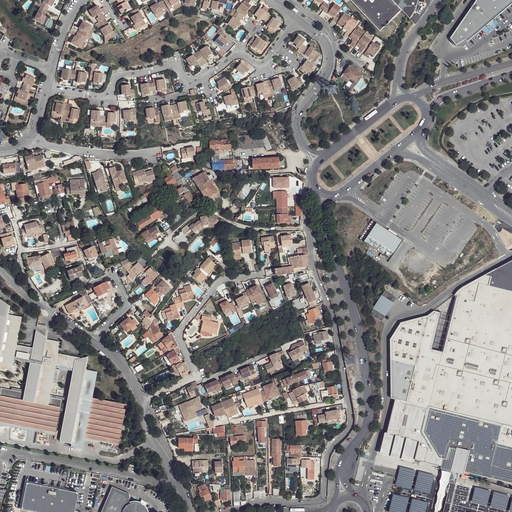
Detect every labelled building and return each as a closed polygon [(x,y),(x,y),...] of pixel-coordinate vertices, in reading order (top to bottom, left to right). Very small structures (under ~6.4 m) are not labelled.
[(125,0),(118,0),(117,1),(121,6),(118,8),(122,15),(131,10),(125,0)] [(164,0),(163,1),(168,9),(172,7),(172,5),(178,1),(177,0),(164,0)] [(240,3),(248,8),(250,6),(242,0),(240,3)] [(350,0),(373,24),(390,7),(390,6),(391,5),(400,14),(403,11),(411,19),(414,16),(415,13),(417,9),(418,6),(419,1),(419,0),(350,0)] [(511,0),(475,0),(449,39),(456,46),(465,40),(511,0)] [(511,0),(465,40),(467,42),(511,3),(511,0)] [(224,4),(214,1),(213,2),(212,8),(212,9),(219,11),(220,8),(223,8),(224,4)] [(167,11),(162,2),(159,4),(155,6),(155,5),(152,7),(157,15),(163,11),(164,12),(167,11)] [(234,13),(235,14),(240,18),(242,15),(244,16),(246,13),(245,12),(248,8),(240,3),(237,7),(238,8),(236,11),(234,13)] [(335,3),(328,11),(335,16),(337,13),(341,7),(335,3)] [(263,17),(266,19),(271,12),(268,10),(263,7),(261,5),(255,13),(259,15),(258,16),(261,19),(263,17)] [(400,14),(391,5),(390,6),(390,7),(391,6),(399,14),(400,14)] [(100,11),(97,6),(89,11),(93,18),(97,15),(101,13),(100,11)] [(390,7),(373,24),(381,32),(399,14),(391,6),(390,7)] [(137,8),(131,12),(133,15),(135,17),(132,19),(135,24),(143,19),(139,12),(140,11),(138,9),(137,8)] [(43,15),(37,12),(34,19),(42,24),(46,17),(43,15)] [(275,27),(281,20),(271,12),(266,19),(264,21),(270,25),(271,26),(272,25),(275,27)] [(350,17),(344,12),(338,21),(344,25),(349,19),(350,17)] [(240,24),(237,21),(240,18),(235,14),(232,17),(231,17),(227,24),(234,29),(236,26),(238,27),(240,24)] [(135,24),(132,25),(135,30),(148,22),(145,17),(143,19),(135,24)] [(356,24),(349,19),(344,25),(343,27),(347,30),(344,35),(347,37),(356,24)] [(77,33),(86,38),(88,34),(86,33),(90,26),(81,21),(79,25),(80,26),(79,29),(77,33)] [(108,25),(104,27),(100,30),(104,36),(112,31),(108,25)] [(88,34),(86,38),(89,39),(94,29),(90,26),(86,33),(88,34)] [(362,33),(355,28),(349,36),(353,39),(350,44),(353,46),(362,33)] [(104,36),(105,43),(109,42),(108,41),(118,35),(115,29),(112,31),(104,36)] [(363,34),(370,40),(372,36),(365,31),(363,34)] [(231,41),(220,32),(218,35),(219,36),(220,37),(217,40),(216,39),(213,42),(221,48),(223,45),(224,46),(227,43),(229,44),(231,41)] [(86,38),(77,33),(75,36),(73,39),(72,39),(70,42),(78,47),(82,40),(84,41),(86,38)] [(298,48),(297,49),(301,51),(306,45),(302,42),(304,40),(300,38),(301,36),(298,34),(292,42),(295,44),(294,45),(298,48)] [(370,40),(363,34),(357,42),(361,45),(358,50),(361,52),(370,40)] [(256,40),(252,37),(247,44),(254,49),(255,48),(259,51),(264,43),(260,39),(259,41),(256,39),(256,40)] [(380,46),(372,41),(367,49),(363,54),(366,56),(370,52),(374,54),(380,46)] [(306,45),(301,51),(304,54),(305,52),(309,55),(308,56),(312,58),(316,51),(313,48),(314,47),(310,45),(308,47),(306,45)] [(199,51),(196,53),(204,65),(207,63),(205,60),(209,58),(208,57),(211,55),(206,47),(202,49),(203,51),(200,52),(199,51)] [(221,49),(218,53),(221,57),(226,53),(221,49)] [(199,64),(200,67),(204,65),(196,53),(193,55),(194,57),(191,59),(190,57),(185,59),(190,68),(194,65),(195,67),(199,64)] [(311,67),(313,64),(305,59),(303,62),(304,63),(302,67),(300,65),(299,65),(297,67),(304,72),(306,69),(309,71),(312,68),(311,67)] [(245,71),(250,65),(243,60),(241,62),(240,62),(238,65),(237,64),(234,67),(241,73),(244,70),(245,71)] [(349,78),(357,67),(354,65),(352,68),(348,65),(342,74),(349,78)] [(357,67),(349,78),(356,83),(362,75),(359,72),(360,69),(357,67)] [(69,79),(72,80),(74,71),(69,70),(69,71),(66,71),(66,70),(62,69),(61,78),(64,79),(64,81),(68,81),(69,79)] [(77,73),(77,71),(74,71),(72,80),(76,80),(76,82),(80,83),(80,82),(84,83),(86,73),(80,72),(80,73),(77,73)] [(92,74),(89,73),(89,81),(93,82),(93,85),(97,86),(97,84),(101,84),(102,75),(97,74),(96,76),(93,75),(94,74),(92,74)] [(24,84),(23,87),(31,90),(32,86),(31,86),(32,83),(33,84),(36,78),(26,75),(25,79),(24,78),(22,83),(24,84)] [(224,87),(226,91),(233,86),(231,83),(230,84),(228,82),(229,81),(226,75),(219,80),(221,84),(220,85),(221,88),(224,87)] [(160,80),(156,80),(152,81),(153,89),(157,89),(157,90),(162,89),(162,88),(166,87),(164,77),(159,78),(160,80)] [(295,88),(303,84),(299,77),(296,78),(295,77),(292,79),(292,78),(288,80),(292,88),(295,87),(295,88)] [(3,80),(0,78),(0,94),(1,93),(4,95),(5,95),(9,87),(4,85),(3,86),(0,84),(1,83),(3,80)] [(271,81),(271,80),(267,81),(271,94),(275,93),(274,92),(278,90),(278,89),(282,88),(279,78),(274,80),(275,81),(272,82),(271,81)] [(149,90),(153,89),(152,81),(148,82),(149,83),(145,84),(145,82),(139,83),(141,93),(145,92),(145,93),(150,93),(149,90)] [(268,95),(271,94),(267,81),(264,82),(264,83),(264,84),(261,85),(261,84),(256,85),(258,94),(262,93),(263,95),(267,94),(268,95)] [(130,99),(134,99),(133,90),(128,91),(128,87),(124,87),(124,86),(120,86),(121,96),(125,95),(125,97),(129,97),(130,99)] [(251,96),(255,95),(253,86),(248,87),(249,89),(245,90),(245,89),(241,90),(244,99),(247,98),(248,100),(252,98),(251,96)] [(28,93),(30,94),(31,90),(23,87),(22,91),(19,90),(18,94),(19,95),(18,100),(16,99),(14,103),(25,107),(27,102),(29,97),(27,96),(28,93)] [(231,107),(239,104),(236,96),(232,98),(232,96),(228,97),(228,96),(224,98),(226,106),(230,105),(231,107)] [(65,101),(54,99),(51,117),(57,118),(58,114),(57,114),(58,112),(54,111),(56,102),(61,103),(60,104),(64,105),(64,102),(65,101)] [(199,102),(198,99),(189,101),(190,105),(196,104),(198,112),(203,112),(203,113),(207,112),(204,103),(201,103),(201,102),(199,102)] [(180,104),(177,104),(173,105),(176,118),(180,118),(179,114),(183,114),(183,111),(186,111),(185,101),(179,102),(180,104)] [(65,119),(68,103),(64,102),(64,105),(60,104),(61,103),(56,102),(54,111),(58,112),(57,114),(58,114),(62,115),(62,118),(65,119)] [(71,106),(72,104),(68,103),(65,119),(72,120),(72,123),(76,124),(79,108),(75,107),(74,108),(71,108),(71,106)] [(172,119),(176,118),(173,105),(169,106),(166,106),(166,105),(160,106),(162,116),(166,115),(167,117),(171,116),(172,119)] [(132,123),(136,123),(135,108),(131,108),(131,109),(131,111),(127,111),(127,110),(122,110),(123,120),(127,119),(127,121),(132,120),(132,123)] [(155,123),(160,122),(158,108),(153,109),(149,109),(149,108),(144,108),(145,118),(149,118),(150,119),(154,118),(155,123)] [(102,126),(102,124),(103,116),(98,115),(98,113),(95,113),(95,111),(90,111),(89,125),(102,126)] [(107,113),(107,116),(103,116),(102,124),(106,125),(106,123),(111,124),(111,122),(115,122),(116,113),(110,112),(110,114),(107,113)] [(265,146),(267,150),(272,148),(265,133),(260,135),(265,146)] [(260,135),(260,134),(232,137),(233,139),(233,142),(241,142),(242,149),(265,146),(260,135)] [(233,142),(233,139),(225,140),(210,141),(211,150),(212,150),(219,150),(233,149),(233,142)] [(181,150),(183,159),(188,158),(188,156),(196,155),(194,147),(181,150)] [(34,157),(26,159),(30,173),(37,171),(37,170),(45,167),(42,157),(34,159),(34,157)] [(280,168),(279,157),(273,158),(253,159),(254,170),(280,168)] [(235,167),(234,160),(219,161),(213,162),(213,170),(215,170),(235,169),(235,167)] [(3,174),(24,171),(21,162),(17,163),(15,163),(2,165),(3,174)] [(112,167),(108,168),(115,187),(121,185),(120,183),(125,181),(122,169),(117,171),(114,172),(112,167)] [(97,171),(91,173),(96,188),(100,187),(100,189),(106,187),(101,169),(96,170),(97,171)] [(135,171),(131,172),(133,179),(137,178),(138,182),(146,179),(147,181),(154,178),(151,170),(144,172),(143,170),(136,172),(135,171)] [(164,180),(169,187),(184,177),(181,173),(178,170),(164,180)] [(216,193),(206,172),(193,179),(204,199),(216,193)] [(34,181),(35,184),(37,183),(38,189),(40,196),(43,195),(50,193),(50,195),(54,194),(52,188),(49,189),(49,187),(47,182),(51,181),(58,179),(56,173),(50,175),(51,176),(41,179),(41,176),(33,178),(34,181)] [(79,196),(85,196),(84,179),(70,180),(70,187),(66,187),(67,195),(79,194),(79,196)] [(62,183),(54,185),(55,188),(53,188),(55,193),(60,192),(64,191),(62,183)] [(174,192),(168,196),(174,204),(180,199),(179,198),(183,195),(189,203),(195,199),(186,187),(185,187),(185,186),(183,188),(182,187),(175,192),(174,192)] [(28,195),(27,187),(16,188),(17,197),(28,195)] [(9,201),(7,195),(4,196),(1,188),(0,188),(0,203),(4,202),(9,201)] [(278,207),(288,207),(288,198),(288,195),(288,191),(277,192),(277,199),(278,207)] [(133,206),(136,210),(148,201),(145,197),(133,206)] [(289,223),(288,207),(278,207),(278,215),(278,222),(278,223),(289,223)] [(98,208),(94,210),(96,217),(102,215),(98,208)] [(163,213),(159,208),(154,212),(150,214),(154,220),(163,213)] [(154,220),(150,214),(139,222),(137,223),(141,228),(154,220)] [(194,223),(190,227),(194,232),(198,229),(199,230),(202,227),(209,225),(210,227),(215,229),(219,222),(211,217),(210,218),(208,217),(207,216),(201,217),(202,220),(200,221),(199,221),(195,224),(194,223)] [(35,221),(23,224),(24,228),(20,229),(22,236),(23,236),(27,235),(26,233),(30,233),(33,232),(37,231),(38,232),(42,232),(40,224),(36,225),(35,221)] [(153,223),(140,232),(145,240),(155,233),(154,232),(157,230),(153,223)] [(402,241),(375,223),(363,242),(381,254),(379,257),(388,262),(402,241)] [(281,237),(283,246),(289,245),(293,245),(292,240),(291,240),(290,236),(281,237)] [(102,240),(98,241),(102,253),(104,253),(106,257),(120,253),(118,248),(117,248),(113,237),(103,241),(102,240)] [(264,246),(265,252),(272,251),(271,249),(276,248),(274,237),(261,238),(263,246),(264,246)] [(247,243),(233,244),(234,260),(242,259),(241,254),(252,253),(251,241),(247,241),(247,243)] [(97,254),(93,245),(84,249),(87,258),(90,256),(91,258),(94,256),(97,254)] [(76,251),(75,250),(67,252),(63,253),(65,259),(77,256),(76,251)] [(54,263),(49,252),(40,256),(40,254),(26,257),(28,266),(39,264),(39,263),(39,261),(42,260),(43,262),(47,271),(54,267),(53,263),(54,263)] [(306,259),(305,255),(299,256),(299,255),(298,255),(297,255),(297,256),(299,264),(306,262),(306,259)] [(133,261),(131,256),(120,262),(122,266),(123,266),(131,262),(133,261)] [(293,268),(299,267),(299,264),(297,256),(289,258),(292,265),(293,268)] [(194,275),(201,282),(204,278),(206,279),(209,276),(207,274),(208,272),(210,273),(216,267),(209,260),(203,266),(203,267),(201,269),(199,267),(196,270),(197,272),(194,275)] [(479,284),(511,291),(511,260),(481,277),(479,284)] [(123,266),(125,268),(129,273),(133,278),(141,271),(146,277),(144,278),(149,283),(158,275),(154,270),(153,271),(148,265),(145,268),(139,261),(134,265),(132,263),(131,262),(123,266)] [(83,276),(80,266),(67,270),(70,281),(75,279),(74,278),(83,276)] [(280,267),(274,269),(277,282),(278,283),(288,281),(288,279),(287,273),(288,273),(285,266),(280,267)] [(171,281),(164,274),(161,277),(168,284),(171,281)] [(400,322),(390,339),(390,398),(394,400),(387,434),(384,433),(379,454),(414,463),(415,460),(433,464),(442,467),(441,470),(452,472),(464,475),(464,472),(511,483),(511,291),(479,284),(481,277),(458,290),(428,316),(400,322)] [(158,288),(163,294),(170,287),(163,280),(156,287),(158,288)] [(106,289),(103,282),(94,287),(96,291),(97,294),(98,295),(99,295),(107,291),(106,289)] [(311,282),(302,285),(305,294),(314,291),(311,282)] [(266,287),(272,299),(279,296),(273,283),(266,287)] [(284,286),(288,298),(296,296),(292,284),(284,286)] [(169,319),(170,322),(176,320),(175,316),(180,315),(178,309),(185,307),(184,302),(189,301),(188,297),(194,295),(191,286),(185,288),(186,290),(180,292),(183,300),(176,302),(177,305),(171,307),(172,309),(166,311),(167,313),(169,319)] [(260,287),(248,292),(249,293),(252,301),(253,303),(265,299),(260,287)] [(78,292),(81,297),(83,296),(87,304),(92,301),(85,288),(85,289),(82,290),(80,291),(78,292)] [(152,288),(145,294),(153,302),(154,301),(155,302),(158,300),(156,298),(159,295),(152,288)] [(398,297),(386,290),(383,295),(394,303),(398,297)] [(316,299),(314,291),(305,294),(309,307),(316,304),(315,300),(316,299)] [(249,293),(245,295),(246,297),(238,300),(240,306),(235,308),(236,310),(238,314),(243,312),(242,309),(250,305),(248,303),(252,301),(249,293)] [(394,303),(383,295),(374,308),(385,315),(394,303)] [(67,303),(66,304),(70,312),(74,310),(73,310),(79,307),(79,308),(87,304),(83,296),(81,297),(69,302),(67,303)] [(0,300),(0,368),(9,370),(12,359),(29,363),(31,348),(14,345),(20,317),(5,314),(7,305),(0,300)] [(235,308),(234,303),(230,304),(229,301),(221,305),(225,314),(232,311),(233,311),(236,310),(235,308)] [(319,315),(317,308),(309,311),(309,313),(311,318),(314,317),(319,315)] [(385,315),(374,308),(370,313),(382,321),(385,316),(385,315)] [(315,321),(314,317),(311,318),(309,313),(306,314),(307,319),(309,323),(315,321)] [(208,317),(201,315),(200,319),(202,320),(199,330),(211,333),(215,334),(218,324),(207,321),(208,317)] [(119,323),(125,332),(130,328),(129,327),(133,324),(134,325),(137,323),(133,318),(131,320),(128,317),(119,323)] [(163,335),(153,322),(150,327),(149,331),(147,333),(151,337),(149,338),(153,343),(163,335)] [(329,338),(327,330),(319,332),(319,334),(320,340),(325,339),(329,338)] [(21,400),(58,407),(60,399),(47,397),(48,395),(53,367),(71,371),(74,359),(79,358),(56,353),(55,357),(41,354),(44,339),(44,337),(35,331),(31,348),(29,363),(23,390),(23,392),(21,400)] [(169,349),(170,351),(174,348),(178,346),(177,344),(173,333),(171,334),(163,340),(169,349)] [(58,342),(44,339),(41,354),(55,357),(56,353),(58,342)] [(169,349),(163,340),(158,343),(164,352),(169,349)] [(308,351),(303,342),(294,345),(292,347),(291,353),(288,355),(293,363),(303,357),(302,355),(308,351)] [(167,354),(172,364),(180,359),(180,361),(181,361),(183,360),(181,356),(178,357),(176,351),(180,349),(178,346),(174,348),(175,350),(171,352),(167,354)] [(282,351),(269,356),(271,361),(270,363),(264,366),(267,373),(275,369),(274,366),(281,363),(278,357),(283,355),(282,351)] [(172,364),(167,354),(163,356),(168,366),(172,364)] [(79,358),(74,359),(71,371),(66,398),(66,401),(58,441),(69,444),(81,446),(82,441),(82,438),(90,398),(95,372),(82,369),(85,357),(79,358)] [(190,370),(185,361),(183,362),(182,361),(180,362),(176,365),(180,372),(181,374),(187,371),(190,370)] [(332,369),(331,361),(330,361),(327,361),(323,362),(325,370),(332,369)] [(246,375),(248,379),(252,377),(251,375),(259,371),(256,363),(247,367),(249,371),(245,373),(246,375)] [(303,372),(293,376),(296,382),(306,378),(303,372)] [(233,373),(224,377),(225,379),(227,385),(236,381),(237,384),(241,382),(240,379),(238,375),(234,377),(233,373)] [(293,376),(283,379),(286,386),(296,382),(293,376)] [(208,384),(211,392),(220,388),(221,390),(225,389),(224,386),(222,382),(218,384),(217,380),(208,384)] [(320,382),(312,384),(314,390),(319,388),(322,387),(324,387),(322,381),(320,382)] [(274,383),(258,389),(262,400),(268,399),(267,397),(278,393),(274,383)] [(335,385),(327,387),(327,390),(321,391),(323,400),(337,397),(335,385)] [(192,388),(191,386),(186,389),(187,389),(191,398),(195,396),(196,396),(192,388)] [(197,386),(192,388),(196,396),(195,396),(196,398),(201,396),(197,386)] [(294,392),(289,395),(290,397),(293,403),(298,401),(297,398),(304,394),(300,387),(293,390),(294,392)] [(9,390),(0,388),(0,395),(21,400),(23,392),(9,390)] [(258,389),(242,395),(246,406),(252,404),(252,402),(258,400),(259,404),(263,402),(262,400),(258,389)] [(0,395),(0,422),(53,433),(58,407),(21,400),(0,395)] [(124,404),(90,398),(82,438),(97,441),(116,445),(124,404)] [(221,403),(211,407),(215,417),(219,415),(225,413),(226,414),(227,418),(231,416),(231,415),(234,414),(238,412),(236,409),(235,404),(232,399),(222,403),(221,403)] [(306,411),(296,412),(298,420),(307,418),(306,411)] [(325,415),(318,417),(319,424),(339,421),(337,412),(325,414),(325,415)] [(297,428),(297,435),(306,434),(306,429),(307,429),(307,420),(296,421),(296,426),(297,428)] [(53,433),(0,422),(0,425),(53,435),(53,433)] [(239,444),(238,437),(230,438),(231,445),(239,444)] [(193,439),(178,439),(178,449),(184,449),(193,449),(193,439)] [(281,440),(272,440),(272,453),(274,453),(274,457),(273,466),(279,466),(280,453),(281,440)] [(297,459),(288,459),(288,468),(297,468),(297,463),(300,463),(300,458),(300,457),(297,457),(297,459)] [(245,475),(244,471),(244,461),(243,461),(239,461),(239,458),(234,459),(234,462),(233,462),(234,472),(234,476),(245,475)] [(209,459),(192,461),(193,471),(203,471),(203,472),(206,472),(206,469),(209,468),(209,459)] [(250,475),(249,470),(256,470),(255,460),(246,461),(244,461),(244,471),(245,475),(250,475)] [(310,460),(302,460),(301,468),(302,468),(308,468),(308,472),(308,480),(314,480),(315,465),(315,462),(310,461),(310,460)] [(215,462),(216,473),(223,473),(222,461),(215,462)] [(511,511),(511,495),(408,472),(397,511),(511,511)] [(75,511),(79,492),(27,482),(22,509),(39,511),(75,511)] [(197,487),(199,492),(200,492),(207,489),(205,484),(197,487)] [(110,486),(99,511),(145,511),(144,509),(142,506),(141,505),(140,504),(138,503),(134,502),(133,502),(131,502),(128,503),(126,493),(110,486)]
